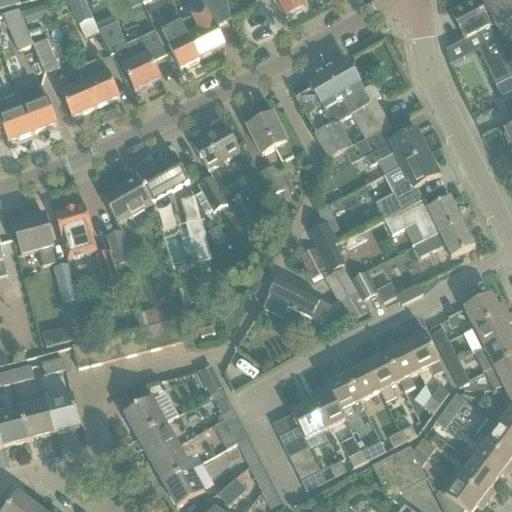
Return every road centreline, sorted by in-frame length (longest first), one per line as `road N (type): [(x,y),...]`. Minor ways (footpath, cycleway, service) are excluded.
road 1 (residential): [(0,191),(271,69),(396,0)]
road 2 (residential): [(299,503),(249,404),(251,392),(432,301),(511,249)]
road 3 (residential): [(511,247),(432,81),(415,0)]
road 4 (residential): [(129,511),(97,453),(34,469)]
